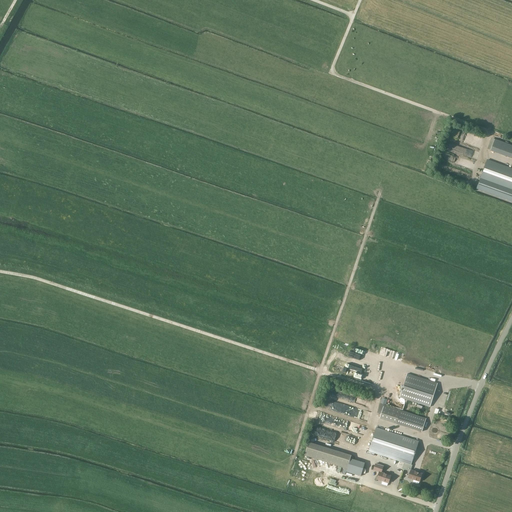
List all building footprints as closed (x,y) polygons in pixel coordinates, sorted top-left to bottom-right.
[(490,151),(509,158),(511,158),(511,145),(494,139),(490,151)] [(511,169),(487,160),(480,180),(477,188),(511,201),(511,169)] [(437,383),(407,374),(400,398),(430,407),(437,383)] [(426,418),(396,409),(392,422),(422,432),(426,418)] [(408,478),(420,482),(422,474),(411,470),(412,465),(411,465),(419,441),(376,428),(368,451),(404,463),(402,469),(410,472),(408,478)] [(330,463),(334,450),(309,442),(305,455),(330,463)] [(347,468),(346,472),(361,476),(365,463),(350,458),(347,468)] [(378,479),(389,483),(391,475),(381,472),(383,466),(376,464),(374,470),(379,472),(378,477),(376,476),(375,481),(377,481),(378,479)]
